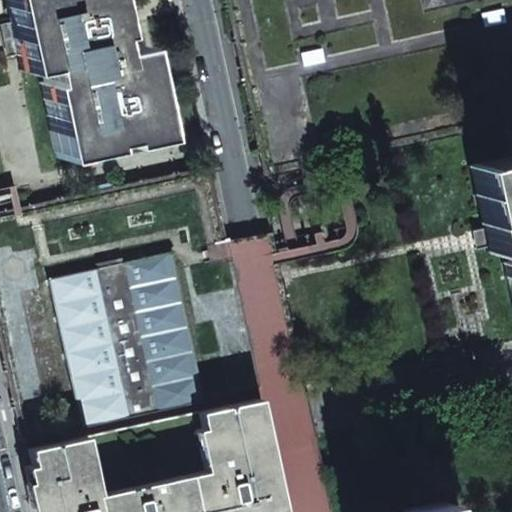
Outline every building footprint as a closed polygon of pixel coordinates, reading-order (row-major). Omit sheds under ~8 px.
[(4,0),(19,71),(40,66),(54,129),(49,130),(54,152),(155,130),(151,108),(144,110),(130,46),(111,49),(100,0),(4,0)] [(511,122),(511,0),(224,0),(264,178),(511,122)] [(494,250),(506,247),(511,272),(511,303),(511,304),(511,305),(511,160),(511,161),(510,155),(475,163),(494,250)] [(0,343),(21,440),(256,388),(261,387),(228,240),(212,165),(0,211),(0,343)] [(98,493),(85,436),(28,448),(31,465),(25,466),(34,511),(267,511),(283,509),(258,398),(198,411),(201,428),(194,429),(203,470),(98,493)] [(98,493),(203,470),(194,429),(201,428),(198,411),(85,436),(98,493)] [(443,511),(441,501),(403,509),(403,511),(391,511),(390,511),(443,511)]
